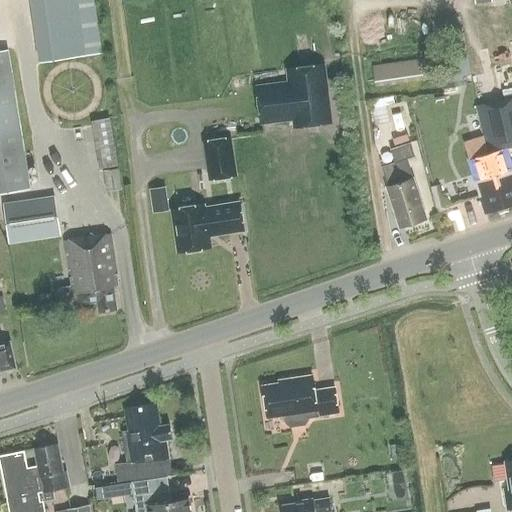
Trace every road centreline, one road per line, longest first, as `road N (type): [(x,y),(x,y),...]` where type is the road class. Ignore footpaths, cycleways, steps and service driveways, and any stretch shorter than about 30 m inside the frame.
road 1 (tertiary): [(202,338),(467,249)]
road 2 (tertiary): [(0,407),(202,338)]
road 3 (residential): [(230,511),(202,338)]
road 4 (tertiary): [(511,371),(467,249)]
